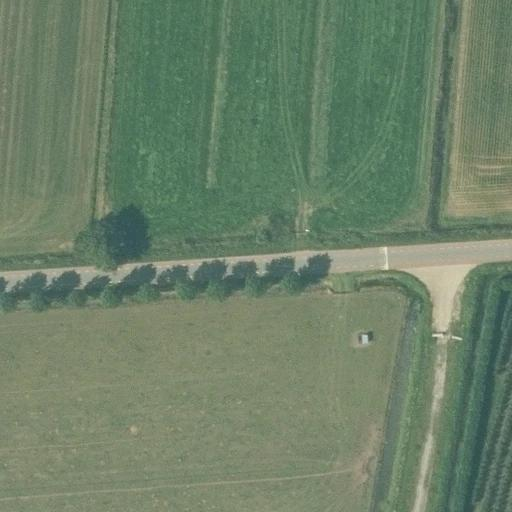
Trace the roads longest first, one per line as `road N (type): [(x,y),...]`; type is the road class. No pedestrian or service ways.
road 1 (unclassified): [(511,250),(0,282)]
road 2 (unknown): [(399,511),(439,255)]
